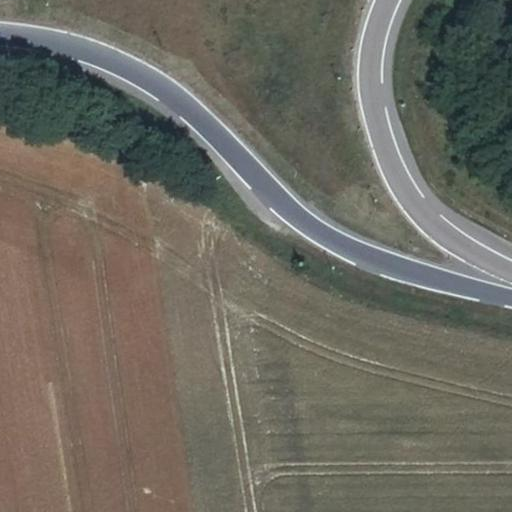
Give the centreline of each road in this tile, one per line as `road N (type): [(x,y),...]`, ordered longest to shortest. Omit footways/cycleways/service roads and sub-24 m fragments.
road 1 (trunk): [(0,31),(45,35),(153,76),(328,238),(397,268),(511,297)]
road 2 (trunk): [(511,277),(454,242),(415,203),(386,150),(369,59),(387,0)]
